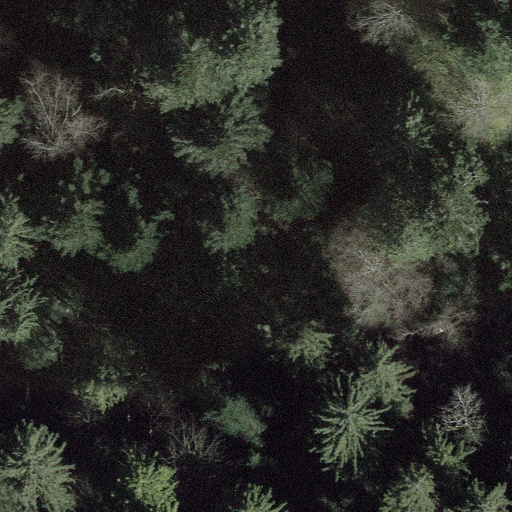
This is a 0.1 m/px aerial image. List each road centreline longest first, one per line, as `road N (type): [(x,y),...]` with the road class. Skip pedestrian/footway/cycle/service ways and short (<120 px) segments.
road 1 (track): [(511,252),(365,187),(23,0)]
road 2 (track): [(0,179),(78,191),(365,187)]
